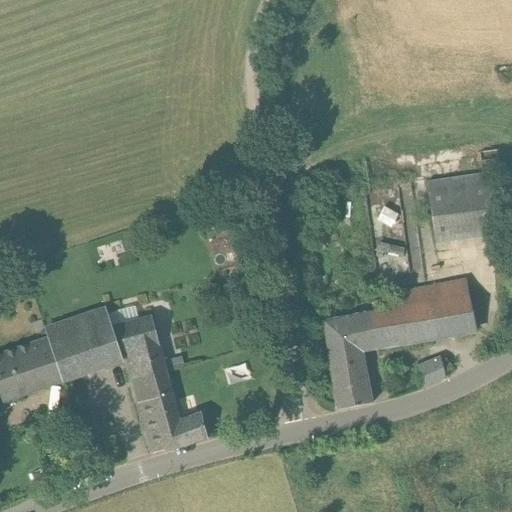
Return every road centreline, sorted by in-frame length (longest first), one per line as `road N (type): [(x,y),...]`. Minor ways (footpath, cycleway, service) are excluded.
road 1 (unclassified): [(302,432),(255,111),(253,52),(269,0)]
road 2 (unclassified): [(31,511),(156,467),(302,432)]
road 3 (unclassified): [(302,432),(423,403),(511,358)]
